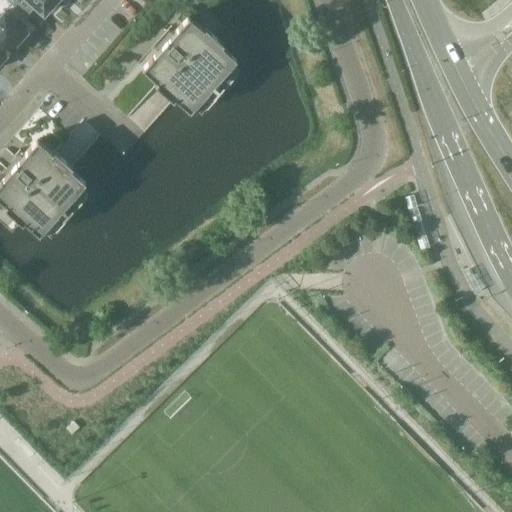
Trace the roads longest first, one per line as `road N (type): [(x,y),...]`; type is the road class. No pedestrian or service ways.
road 1 (residential): [(0,316),(62,372),(85,375),(368,166),(373,137),(326,0)]
road 2 (secondary): [(394,0),(511,262)]
